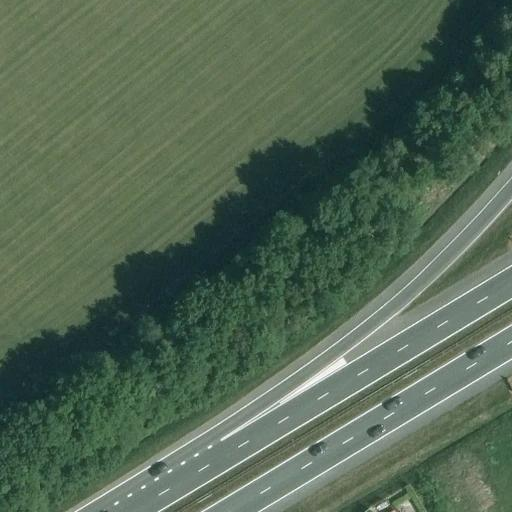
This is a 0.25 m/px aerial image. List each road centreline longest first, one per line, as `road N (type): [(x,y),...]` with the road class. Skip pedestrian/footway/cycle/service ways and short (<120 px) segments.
road 1 (motorway): [(511,190),(430,275),(227,455)]
road 2 (motorway): [(511,283),(227,455)]
road 3 (motorway): [(234,511),(511,343)]
